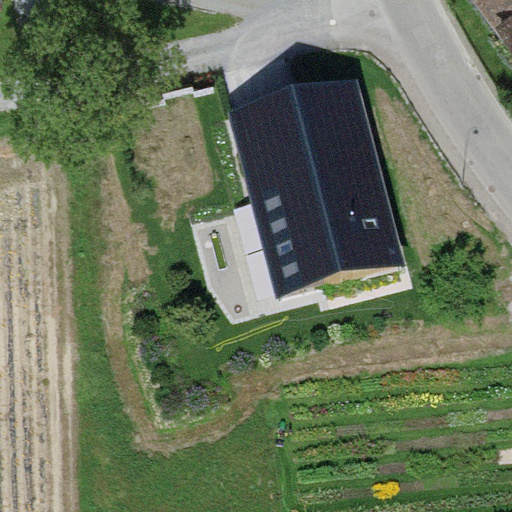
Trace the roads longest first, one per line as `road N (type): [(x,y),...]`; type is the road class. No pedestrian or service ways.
road 1 (track): [(85,84),(397,0)]
road 2 (residential): [(511,173),(448,82),(406,0)]
